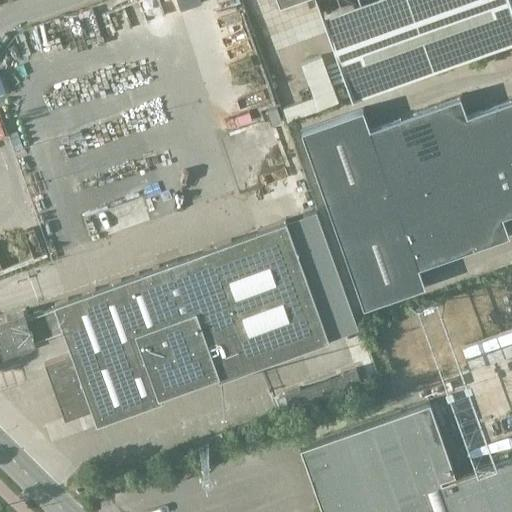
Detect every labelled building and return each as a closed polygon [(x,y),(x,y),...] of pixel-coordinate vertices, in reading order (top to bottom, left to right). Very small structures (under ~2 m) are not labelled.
[(276,0),(278,3),(285,0),(315,0),(350,96),(511,38),(511,10),(508,0),(276,0)] [(361,104),(299,127),(364,307),(426,284),(419,265),(508,233),(502,214),(511,210),(511,95),(465,111),(459,92),(368,124),(361,104)] [(268,108),(259,111),(263,123),(272,120),(268,108)] [(21,310),(0,318),(0,354),(32,343),(32,341),(61,331),(69,353),(41,363),(61,418),(89,408),(94,421),(326,338),(283,218),(173,258),(172,254),(160,258),(161,262),(52,301),(53,304),(23,315),(21,310)] [(28,227),(32,249),(51,245),(47,223),(28,227)] [(286,409),(357,383),(352,368),(281,394),(286,409)] [(451,511),(440,480),(428,444),(442,439),(428,400),(299,445),(322,511),(451,511)] [(511,511),(511,454),(440,480),(451,511),(511,511)]
